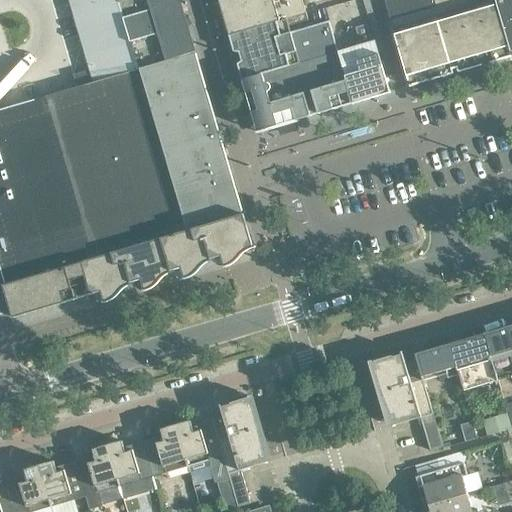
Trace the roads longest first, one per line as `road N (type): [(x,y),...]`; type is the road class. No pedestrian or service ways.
road 1 (residential): [(0,453),(511,302)]
road 2 (tertiary): [(0,397),(511,249)]
road 3 (residential): [(390,511),(371,450),(297,470),(309,511)]
